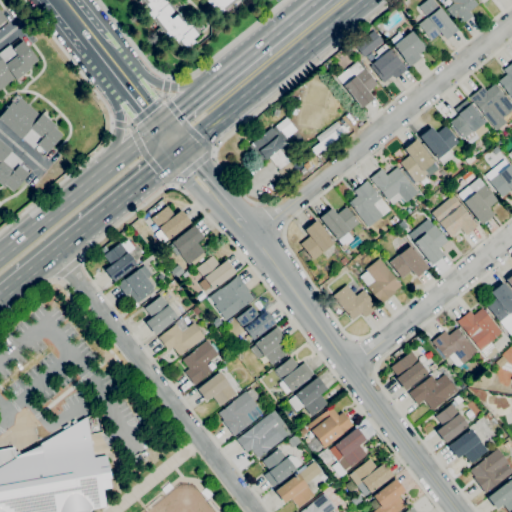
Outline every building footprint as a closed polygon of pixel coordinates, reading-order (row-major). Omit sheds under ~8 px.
[(178,51),(173,45),(177,42),(172,36),(168,39),(163,33),(160,36),(156,31),(159,28),(157,25),(153,28),(149,22),(152,19),(147,13),(151,10),(146,4),(142,7),(138,2),(140,0),(167,0),(169,2),(172,0),(178,7),(167,15),(170,19),(181,11),(187,18),(183,20),(186,24),(190,22),(193,26),(197,23),(202,30),(191,39),(194,42),(183,51),(181,48),(178,51)] [(218,15),(205,0),(239,0),(241,2),(235,7),(232,3),(229,6),(232,9),(226,14),(224,10),(218,15)] [(430,40),(417,25),(426,17),(418,7),(426,0),(432,0),(457,30),(445,40),(439,33),(430,40)] [(459,27),(445,9),(452,3),(449,0),(473,0),(477,4),(469,11),(472,16),(459,27)] [(0,30),(8,25),(0,13),(0,30)] [(409,67),(403,59),(403,58),(389,40),(398,32),(402,37),(411,31),(425,49),(418,55),(420,58),(409,67)] [(0,89),(0,51),(9,45),(12,49),(22,41),(37,60),(31,65),(32,67),(16,80),(14,78),(0,89)] [(383,83),(369,66),(372,64),(371,63),(379,57),(375,52),(384,44),(388,49),(389,48),(400,62),(399,63),(405,70),(395,79),(392,76),(383,83)] [(360,108),(336,77),(356,61),(363,69),(364,68),(377,84),(367,92),(372,99),(360,108)] [(511,99),(497,81),(506,74),(503,70),(511,62),(511,99)] [(490,124),(469,97),(481,87),(485,91),(494,84),(511,105),(511,109),(500,120),(498,117),(490,124)] [(47,153),(37,145),(33,149),(21,139),(0,121),(0,115),(11,102),(15,105),(20,99),(27,105),(28,104),(30,106),(29,107),(40,116),(41,114),(54,125),(53,126),(62,135),(47,153)] [(462,138),(449,123),(458,115),(454,109),(465,100),(483,122),(482,123),(488,129),(478,138),(472,130),(462,138)] [(285,182),(277,171),(279,170),(269,157),(261,163),(253,152),(249,146),(252,144),(251,143),(271,128),(275,133),(278,131),(274,126),(286,117),(294,127),(284,135),(288,141),(278,149),(297,173),(285,182)] [(323,156),(320,152),(315,155),(310,149),(319,142),(315,137),(325,130),(321,125),(328,119),(330,122),(333,120),(335,123),(336,121),(340,127),(342,125),(346,131),(328,145),(332,150),(323,156)] [(442,165),(418,137),(430,127),(435,134),(444,126),(458,142),(447,151),(452,157),(442,165)] [(416,184),(399,163),(408,155),(403,149),(415,139),(433,162),(432,162),(437,170),(428,177),(426,174),(423,177),(424,178),(416,184)] [(13,192),(6,186),(4,188),(0,184),(0,140),(11,150),(10,151),(21,162),(18,165),(28,174),(13,192)] [(468,165),(464,160),(471,154),(475,160),(468,165)] [(501,198),(488,181),(489,181),(484,175),(503,159),(508,165),(509,164),(511,167),(511,192),(510,190),(501,198)] [(308,172),(302,165),(307,161),(313,168),(308,172)] [(391,205),(369,178),(381,169),(386,175),(396,167),(417,193),(404,203),(400,198),(391,205)] [(445,184),(442,180),(447,176),(450,180),(445,184)] [(481,224),(457,195),(477,177),(497,201),(487,208),(492,214),(481,224)] [(368,227),(348,203),(356,196),(353,191),(366,181),(380,198),(372,204),(381,215),(368,227)] [(454,190),(450,185),(455,181),(459,186),(454,190)] [(450,237),(430,213),(452,196),(476,226),(465,235),(460,229),(450,237)] [(161,243),(154,234),(159,230),(150,219),(166,206),(174,215),(180,210),(190,222),(167,240),(167,239),(161,243)] [(337,240),(319,218),(330,208),(336,214),(345,207),(358,223),(337,240)] [(393,225),(389,221),(394,216),(397,220),(393,225)] [(312,260),(299,244),(309,237),(303,230),(315,220),(333,242),(312,260)] [(402,231),(397,225),(402,221),(407,227),(402,231)] [(188,264),(171,243),(193,225),(203,237),(196,242),(203,252),(188,264)] [(431,265),(412,242),(434,225),(447,241),(438,248),(443,255),(431,265)] [(113,282),(104,270),(110,265),(103,255),(119,243),(135,264),(113,282)] [(401,278),(388,262),(409,245),(427,268),(415,277),(410,271),(401,278)] [(197,283),(200,281),(197,278),(201,275),(195,268),(211,256),(219,265),(226,260),(235,272),(212,290),(210,287),(204,292),(197,283)] [(343,266),(339,261),(344,257),(348,262),(343,266)] [(380,304),(366,287),(367,287),(359,277),(366,271),(364,269),(378,258),(401,285),(394,291),(395,292),(380,304)] [(175,278),(170,271),(178,264),(184,271),(175,278)] [(137,303),(129,293),(125,296),(117,285),(138,268),(152,287),(151,288),(153,290),(137,303)] [(225,320),(214,306),(225,297),(219,290),(237,276),(249,291),(247,292),(252,299),(225,320)] [(511,321),(504,328),(499,322),(486,306),(495,298),(490,292),(502,283),(511,294),(511,321)] [(352,320),(332,296),(346,285),(355,296),(363,289),(377,307),(364,317),(360,313),(352,320)] [(154,335),(144,323),(151,317),(144,308),(160,296),(176,317),(154,335)] [(252,340),(243,329),(243,330),(235,319),(251,306),(258,315),(265,310),(274,322),(252,340)] [(196,315),(192,310),(196,307),(200,312),(196,315)] [(479,350),(456,322),(469,311),(473,315),(481,308),(501,332),(479,350)] [(216,328),(211,322),(218,317),(222,323),(216,328)] [(179,356),(172,347),(168,351),(157,338),(174,325),(173,323),(180,318),(187,327),(192,323),(203,337),(179,356)] [(271,365),(263,355),(258,359),(250,349),(254,345),(253,344),(276,326),(286,338),(280,343),(287,353),(271,365)] [(457,368),(448,357),(445,359),(431,342),(443,331),(447,335),(456,328),(476,352),(457,368)] [(194,385),(184,372),(188,369),(181,360),(206,340),(217,354),(205,364),(211,371),(194,385)] [(404,391),(395,379),(397,376),(390,367),(410,352),(427,373),(404,391)] [(285,395),(277,384),(280,381),(273,372),(275,370),(274,369),(291,357),(298,367),(304,362),(313,375),(312,377),(311,375),(285,395)] [(432,371),(429,367),(434,363),(437,367),(432,371)] [(219,406),(211,396),(205,401),(196,389),(218,372),(235,393),(219,406)] [(431,410),(423,399),(417,405),(408,393),(431,376),(435,381),(444,374),(456,390),(431,410)] [(310,416),(303,406),(296,412),(287,401),(294,395),(316,377),(326,389),(319,394),(326,403),(310,416)] [(233,436),(221,421),(223,420),(217,413),(245,391),(246,392),(251,388),(258,397),(252,401),(262,413),(233,436)] [(457,405),(453,399),(458,395),(462,400),(457,405)] [(445,443),(435,431),(442,426),(434,416),(450,404),(467,426),(445,443)] [(323,448),(306,426),(330,406),(337,416),(342,412),(352,425),(323,448)] [(487,422),(483,417),(488,413),(492,418),(487,422)] [(257,458),(250,449),(246,452),(236,440),(268,414),(276,423),(272,426),(282,438),(257,458)] [(92,509),(90,511),(89,511),(0,511),(0,450),(13,448),(15,458),(28,452),(40,447),(40,444),(85,418),(92,458),(106,455),(110,478),(109,478),(111,488),(102,490),(105,507),(92,509)] [(301,437),(297,432),(303,427),(307,432),(301,437)] [(343,470),(328,450),(355,428),(364,439),(357,445),(365,455),(349,467),(348,466),(343,470)] [(470,463),(463,453),(456,459),(447,446),(470,429),(486,451),(470,463)] [(291,448),(286,441),(294,435),(300,442),(291,448)] [(511,446),(506,450),(503,445),(508,441),(511,446)] [(511,472),(484,493),(472,478),(474,477),(468,470),(497,448),(507,462),(505,464),(511,472)] [(272,488),(262,475),(268,471),(261,461),(277,449),(285,459),(289,456),(295,457),(300,464),(294,468),(295,469),(272,488)] [(364,496),(356,486),(350,490),(347,485),(352,481),(347,475),(369,459),(376,468),(383,463),(392,475),(369,493),(369,492),(364,496)] [(297,507),(290,498),(283,504),(274,491),(313,461),(321,472),(305,484),(313,495),(297,507)] [(335,479),(331,475),(334,472),(331,467),(336,463),(345,473),(339,477),(338,476),(335,479)] [(325,484),(320,477),(323,474),(329,481),(325,484)] [(511,511),(507,511),(502,505),(495,510),(486,497),(511,477),(511,511)] [(396,511),(372,511),(380,506),(372,496),(394,478),(404,491),(398,496),(405,505),(396,511)] [(299,511),(323,493),(335,507),(329,511),(299,511)] [(354,506),(350,500),(357,495),(362,501),(354,506)]
